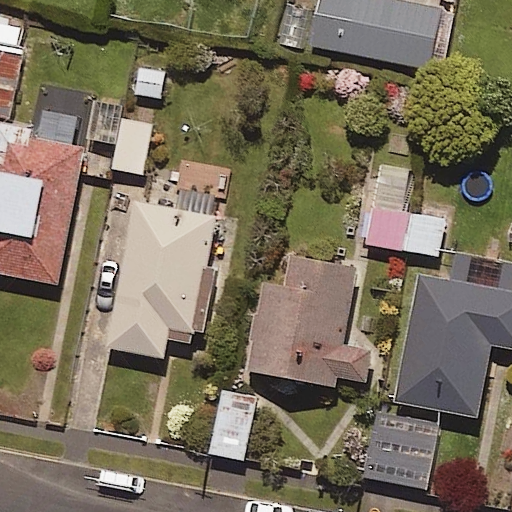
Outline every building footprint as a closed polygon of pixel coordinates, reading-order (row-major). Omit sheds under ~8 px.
[(433,62),(444,2),(432,0),(321,0),(314,40),(433,62)] [(0,20),(0,108),(13,111),(32,28),(0,20)] [(121,138),(123,115),(125,99),(97,95),(92,134),(121,138)] [(36,121),(0,115),(0,265),(63,277),(87,141),(34,131),(36,121)] [(123,115),(121,138),(118,165),(157,170),(163,120),(123,115)] [(412,166),(377,160),(363,236),(442,251),(449,215),(404,207),(412,166)] [(211,259),(225,188),(167,176),(162,199),(141,195),(112,340),(169,351),(173,332),(205,338),(220,261),(211,259)] [(511,339),(511,254),(457,245),(452,273),(418,267),(396,394),(483,409),(495,337),(511,339)] [(294,247),(289,276),(266,272),(252,361),(371,380),(377,341),(348,336),(361,258),(294,247)] [(258,391),(225,386),(215,449),(247,454),(258,391)] [(443,417),(382,405),(369,472),(430,483),(443,417)]
